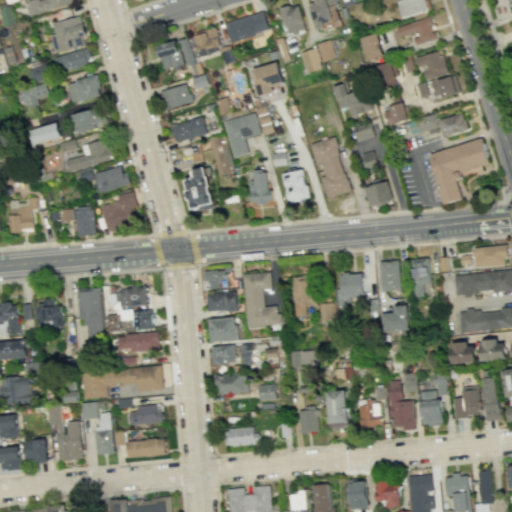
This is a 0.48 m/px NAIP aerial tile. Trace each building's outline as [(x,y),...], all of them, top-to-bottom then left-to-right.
[(28,14),(76,2),(75,0),(33,0),(25,2),(28,14)] [(316,30),(325,28),(324,23),(333,21),(330,6),(338,4),(336,0),(312,0),(313,3),(310,3),(316,30)] [(395,0),(396,1),(401,17),(428,10),(424,0),(395,0)] [(305,28),(298,3),(280,9),(287,34),(305,28)] [(231,41),(269,30),(264,10),(225,22),(231,41)] [(52,23),(55,34),(50,35),(55,53),(88,44),(80,15),(52,23)] [(397,26),(400,37),(413,34),(416,44),(436,39),(431,17),(397,26)] [(195,34),(200,56),(222,51),(216,28),(195,34)] [(384,56),(377,32),(361,37),(368,61),(384,56)] [(156,45),(162,71),(195,62),(189,37),(156,45)] [(316,43),(322,62),(336,57),(330,39),(316,43)] [(92,61),(87,46),(53,58),(58,73),(92,61)] [(305,72),(322,69),(317,47),(301,51),(305,72)] [(426,79),(447,73),(442,50),(416,57),(419,68),(423,67),(426,79)] [(27,66),(31,82),(50,78),(46,61),(27,66)] [(252,68),(259,95),(273,92),(272,87),(284,83),(279,62),(252,68)] [(397,83),(395,62),(376,64),(378,85),(397,83)] [(417,85),(421,97),(433,94),(435,99),(459,91),(454,74),(417,85)] [(72,103),(102,96),(97,75),(67,82),(72,103)] [(159,92),(166,110),(193,101),(186,82),(159,92)] [(20,89),(25,109),(40,105),(38,99),(50,96),(47,83),(20,89)] [(348,106),(351,115),(371,110),(366,90),(349,94),(346,83),(334,86),(339,108),(348,106)] [(386,125),(409,119),(405,103),(382,108),(386,125)] [(77,132),(108,125),(104,106),(73,113),(77,132)] [(437,119),(442,136),(468,129),(463,112),(437,119)] [(232,157),(249,153),(245,137),(261,134),(256,113),(224,120),(232,157)] [(417,132),(428,130),(428,133),(438,131),(434,114),(414,118),(417,132)] [(175,142),(208,133),(203,116),(170,125),(175,142)] [(353,128),(358,142),(379,134),(374,120),(353,128)] [(61,138),(58,123),(31,127),(34,142),(61,138)] [(310,143),(316,164),(321,163),(325,175),(321,176),(326,197),(349,191),(335,136),(310,143)] [(481,137),(489,163),(455,173),(456,176),(462,196),(444,202),(429,153),(481,137)] [(113,158),(107,138),(82,145),(85,154),(66,160),(69,171),(113,158)] [(361,154),(365,168),(377,164),(373,151),(361,154)] [(129,184),(124,164),(94,173),(99,193),(129,184)] [(191,170),(193,178),(185,179),(193,212),(215,206),(206,167),(191,170)] [(283,173),(289,202),(310,198),(304,168),(283,173)] [(273,201),(272,189),(268,190),(266,169),(253,171),(254,180),(249,180),(251,203),(273,201)] [(371,207),(393,200),(387,181),(365,187),(371,207)] [(107,230),(140,223),(133,191),(117,194),(118,201),(101,205),(107,230)] [(76,235),(95,234),(94,206),(75,206),(76,235)] [(62,220),(72,219),(72,209),(61,209),(62,220)] [(474,266),(507,265),(506,245),(473,246),(474,266)] [(411,258),(413,295),(431,294),(429,257),(411,258)] [(381,290),(401,290),(400,260),(380,261),(381,290)] [(218,281),(227,279),(225,268),(203,272),(205,281),(208,281),(209,289),(219,287),(218,281)] [(511,268),(453,275),(456,295),(511,288),(511,268)] [(243,274),(247,326),(280,324),(279,305),(265,306),(264,289),(272,288),(271,272),(243,274)] [(363,272),(340,273),(341,288),(337,288),(338,304),(351,304),(350,297),(365,296),(363,272)] [(307,314),(307,306),(316,305),(313,274),(291,276),(295,316),(307,314)] [(103,333),(101,287),(77,288),(78,319),(85,319),(86,334),(103,333)] [(153,328),(152,309),(122,311),(122,306),(147,305),(146,288),(110,290),(111,309),(120,308),(120,320),(133,319),(133,329),(153,328)] [(237,310),(237,292),(206,293),(207,311),(237,310)] [(38,326),(63,325),(62,305),(54,305),(54,300),(37,300),(38,326)] [(320,320),(335,320),(334,302),(320,303),(320,320)] [(0,303),(0,333),(19,333),(18,303),(0,303)] [(383,331),(409,330),(409,304),(393,305),(393,312),(382,312),(383,331)] [(511,306),(458,311),(459,331),(511,327),(511,306)] [(236,317),(209,318),(209,341),(237,340),(236,317)] [(160,349),(159,332),(117,334),(118,348),(131,348),(131,350),(160,349)] [(0,358),(28,358),(27,339),(0,340),(0,358)] [(505,340),(481,341),(481,360),(506,359),(505,340)] [(452,363),(476,362),(475,342),(451,343),(452,363)] [(211,346),(212,363),(235,361),(234,345),(211,346)] [(318,365),(317,349),(291,350),(292,366),(318,365)] [(82,372),(84,398),(108,396),(107,385),(137,383),(137,391),(163,389),(161,365),(82,372)] [(511,396),(511,368),(501,370),(507,397),(511,396)] [(405,391),(417,391),(417,372),(404,373),(405,391)] [(216,393),(248,392),(247,373),(215,374),(216,393)] [(4,404),(33,401),(30,375),(1,378),(4,404)] [(500,419),(498,377),(483,377),(485,420),(500,419)] [(414,429),(412,400),(402,401),(401,380),(388,380),(390,426),(401,426),(402,430),(414,429)] [(258,384),(259,399),(276,398),(275,384),(258,384)] [(460,386),(461,397),(452,398),(454,417),(480,414),(478,385),(460,386)] [(423,425),(443,423),(441,398),(437,398),(436,389),(419,391),(423,425)] [(330,429),(349,428),(347,390),(328,390),(330,429)] [(381,426),(380,400),(359,401),(360,426),(381,426)] [(80,402),(81,418),(96,418),(96,402),(80,402)] [(130,424),(163,421),(162,410),(158,410),(157,403),(136,406),(137,410),(129,411),(130,424)] [(80,420),(63,421),(62,405),(47,406),(49,425),(56,424),(58,460),(82,458),(80,420)] [(319,431),(319,407),(299,408),(299,432),(319,431)] [(113,453),(112,412),(99,412),(100,426),(95,426),(96,453),(113,453)] [(0,438),(18,437),(17,414),(0,414),(0,438)] [(225,445),(258,444),(257,427),(224,428),(225,445)] [(166,454),(165,437),(126,441),(128,458),(166,454)] [(23,441),(25,458),(34,457),(35,463),(48,461),(45,438),(23,441)] [(0,470),(21,469),(19,446),(0,446),(0,470)] [(491,470),(478,470),(479,511),(491,510),(491,470)] [(430,511),(430,508),(434,507),(433,492),(432,474),(409,475),(411,511),(430,511)] [(469,474),(445,475),(445,496),(454,495),(454,511),(466,511),(470,511),(469,474)] [(368,508),(367,480),(348,480),(349,509),(368,508)] [(400,506),(399,481),(376,481),(377,500),(385,500),(385,507),(400,506)] [(332,511),(330,483),(312,484),(314,511),(332,511)] [(271,511),(270,485),(253,486),(253,493),(244,493),(244,487),(228,488),(228,511),(271,511)] [(291,509),(307,509),(306,492),(290,493),(291,509)] [(110,500),(110,511),(168,511),(168,497),(110,500)]
